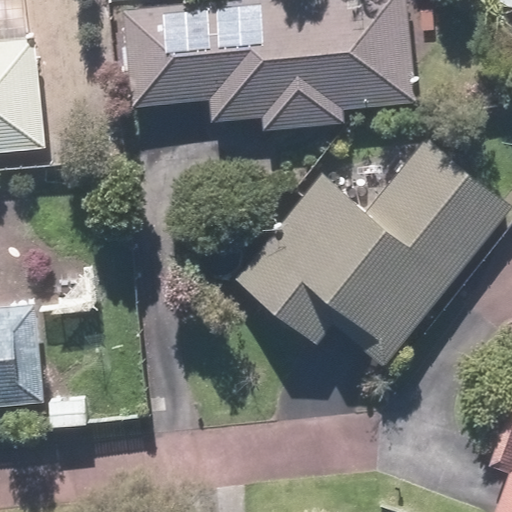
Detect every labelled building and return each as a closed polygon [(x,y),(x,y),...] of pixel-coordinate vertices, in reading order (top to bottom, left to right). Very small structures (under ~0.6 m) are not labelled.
[(402,0),(254,0),(120,13),(130,110),(207,102),(209,124),(260,119),(261,132),(341,124),(339,111),(413,104),(402,0)] [(511,0),(494,0),(494,2),(511,12),(511,0)] [(0,154),(43,150),(32,40),(0,42),(0,154)] [(380,368),(508,208),(423,140),(365,212),(320,176),(234,283),(313,346),(328,326),(380,368)] [(0,408),(41,404),(31,307),(0,310),(0,408)] [(507,474),(493,511),(511,511),(511,397),(487,467),(507,474)]
